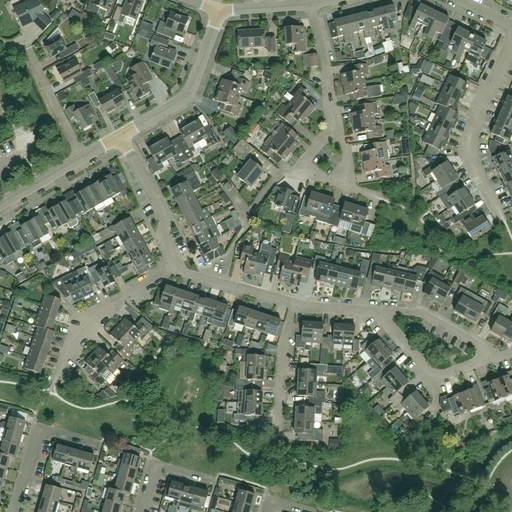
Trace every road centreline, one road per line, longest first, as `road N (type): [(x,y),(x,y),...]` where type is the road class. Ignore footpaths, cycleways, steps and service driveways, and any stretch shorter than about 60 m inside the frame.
road 1 (residential): [(496,209),(467,133),(511,37)]
road 2 (residential): [(59,378),(80,320),(179,265)]
road 3 (residential): [(119,135),(188,96),(220,10)]
road 4 (residential): [(179,265),(161,233),(166,222),(119,135)]
road 5 (residential): [(15,511),(38,429),(93,446)]
road 6 (residential): [(379,309),(432,372),(485,358)]
road 7 (residential): [(277,434),(281,344),(298,302)]
road 8 (residential): [(331,132),(310,4)]
road 9 (residential): [(298,302),(179,265)]
road 10 (residential): [(81,158),(27,47)]
road 11 (residential): [(485,358),(479,345),(422,313),(379,309)]
